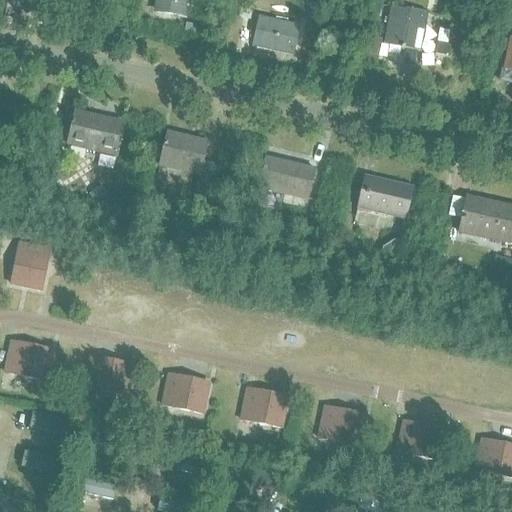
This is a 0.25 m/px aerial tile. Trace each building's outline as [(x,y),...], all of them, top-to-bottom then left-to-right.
[(11,0),(10,6),(14,6),(48,14),(50,0),(11,0)] [(157,0),(155,12),(180,16),(182,0),(157,0)] [(242,0),(241,6),(252,9),(254,0),(242,0)] [(390,8),(383,46),(417,52),(425,14),(404,10),(404,11),(390,8)] [(257,18),(251,44),(290,53),(296,27),(257,18)] [(441,23),(436,48),(452,51),(457,27),(441,23)] [(511,45),(507,68),(504,67),(501,81),(511,83),(511,45)] [(66,113),(67,88),(52,87),(51,112),(66,113)] [(0,131),(15,135),(21,108),(0,102),(0,131)] [(68,144),(116,156),(123,125),(75,114),(68,144)] [(196,185),(207,188),(213,164),(202,162),(206,145),(167,135),(160,167),(198,176),(196,185)] [(257,190),(306,201),(313,170),(265,158),(257,190)] [(356,208),(404,220),(411,189),(364,178),(356,208)] [(100,184),(91,191),(101,205),(110,198),(100,184)] [(460,226),(492,233),(491,241),(509,245),(511,228),(511,208),(466,198),(460,226)] [(10,285),(41,291),(48,259),(45,259),(47,251),(18,245),(10,285)] [(511,275),(511,255),(511,252),(495,251),(493,274),(511,275)] [(5,374),(44,382),(51,351),(19,345),(19,347),(11,345),(5,374)] [(84,389),(123,397),(130,366),(98,359),(97,362),(90,360),(84,389)] [(162,407),(201,415),(208,384),(176,377),(176,380),(168,378),(162,407)] [(240,421),(280,429),(286,398),(255,392),(254,394),(246,392),(240,421)] [(318,439),(358,448),(364,416),(332,410),(332,412),(324,410),(318,439)] [(55,429),(57,417),(34,413),(32,425),(55,429)] [(397,454),(436,462),(443,431),(411,424),(411,426),(403,425),(397,454)] [(475,472),(511,479),(511,447),(489,442),(488,445),(481,443),(475,472)] [(23,463),(48,467),(50,451),(26,447),(23,463)] [(115,494),(116,477),(89,475),(88,492),(115,494)] [(160,510),(183,511),(184,496),(161,494),(160,510)]
